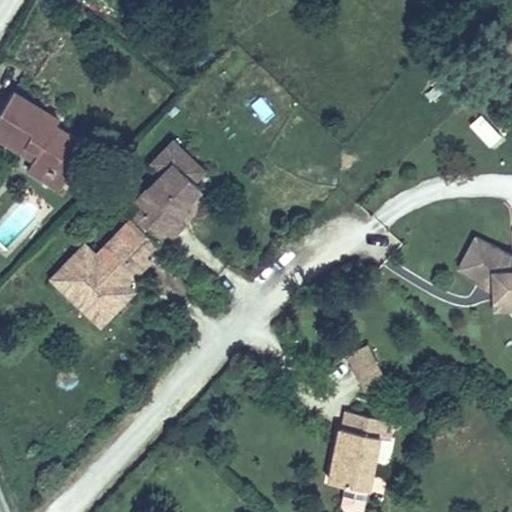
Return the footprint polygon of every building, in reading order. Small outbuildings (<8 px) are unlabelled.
[(17,163),(33,174),(48,152),(66,162),(74,149),(58,139),(68,125),(51,113),(55,107),(11,79),(0,95),(0,132),(12,141),(18,131),(32,141),(26,150),(17,163)] [(261,94),(248,105),(263,123),(276,112),(261,94)] [(480,110),(468,123),(490,145),(502,132),(480,110)] [(83,135),(68,125),(58,139),(74,149),(83,135)] [(139,192),(143,195),(169,221),(174,227),(190,211),(184,206),(193,198),(202,199),(204,188),(198,183),(203,178),(196,170),(180,158),(191,144),(178,130),(155,155),(165,165),(139,192)] [(12,141),(26,150),(32,141),(18,131),(12,141)] [(205,158),(191,144),(180,158),(196,170),(205,158)] [(48,152),(33,174),(51,186),(66,162),(48,152)] [(143,195),(134,204),(160,231),(169,221),(143,195)] [(134,204),(121,218),(148,243),(160,231),(134,204)] [(54,263),(76,286),(83,280),(93,294),(102,290),(113,302),(136,279),(130,273),(153,249),(148,243),(121,218),(101,239),(87,229),(54,263)] [(510,309),(511,308),(511,245),(487,230),(467,260),(487,272),(485,279),(502,288),(502,299),(510,300),(510,309)] [(83,280),(76,286),(102,312),(113,302),(102,290),(93,294),(83,280)] [(346,334),(353,347),(370,338),(363,325),(346,334)] [(370,338),(353,347),(360,361),(378,351),(370,338)] [(355,495),(361,492),(365,474),(366,474),(378,421),(387,423),(391,402),(350,393),(346,413),(334,410),(322,464),(337,468),(333,486),(337,492),(355,495)]
